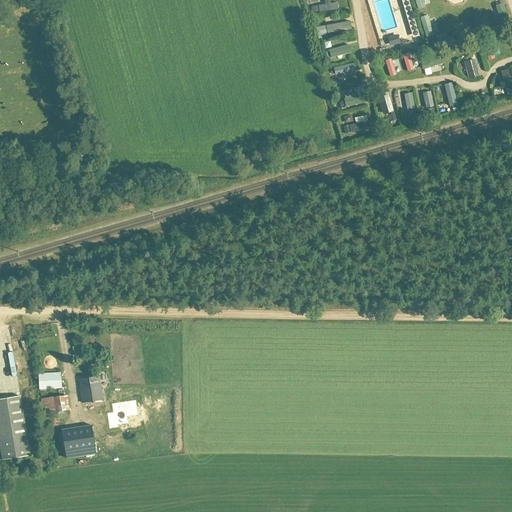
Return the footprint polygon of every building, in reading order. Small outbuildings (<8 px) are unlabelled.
[(424,20),(434,19),(432,9),(422,10),(424,20)] [(330,28),(331,31),(324,33),(326,40),(357,33),(355,23),(330,28)] [(390,46),(400,43),(398,34),(388,37),(390,46)] [(342,48),(333,51),(336,62),(345,60),(342,48)] [(355,49),(344,51),(346,57),(356,55),(355,49)] [(464,62),(469,78),(479,75),(474,59),(464,62)] [(341,80),(359,77),(358,68),(339,71),(341,80)] [(457,110),(465,108),(461,89),(453,91),(457,110)] [(394,109),(393,109),(388,93),(379,96),(384,112),(390,110),(392,114),(389,114),(391,120),(396,118),(394,113),(395,113),(394,109)] [(350,115),(373,107),(371,100),(347,108),(350,115)] [(434,107),(428,109),(430,117),(436,116),(434,107)] [(464,109),(448,114),(450,120),(466,115),(464,109)] [(372,124),(355,129),(359,140),(375,136),(372,124)] [(61,387),(60,373),(38,374),(39,389),(61,387)] [(78,379),(82,403),(103,399),(99,376),(78,379)] [(20,395),(0,398),(0,445),(2,460),(30,455),(20,395)] [(41,399),(43,414),(69,410),(67,395),(41,399)] [(113,412),(107,413),(109,429),(119,428),(118,425),(129,424),(128,417),(138,416),(137,400),(136,401),(126,402),(120,403),(120,402),(120,403),(112,404),(113,412)] [(92,425),(62,430),(66,458),(96,453),(92,425)]
